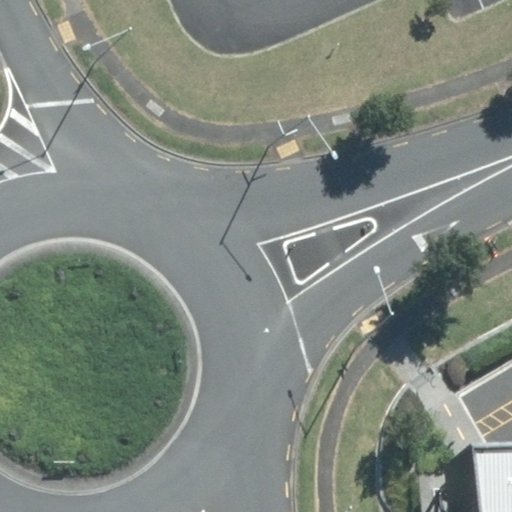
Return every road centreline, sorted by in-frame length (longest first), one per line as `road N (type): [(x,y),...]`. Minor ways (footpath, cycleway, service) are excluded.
road 1 (unclassified): [(511,176),(225,389)]
road 2 (unclassified): [(168,224),(511,146)]
road 3 (unclassified): [(2,0),(87,194)]
road 4 (unclassified): [(168,224),(219,296),(229,348),(225,389)]
road 5 (unclassified): [(198,449),(162,485),(84,511)]
